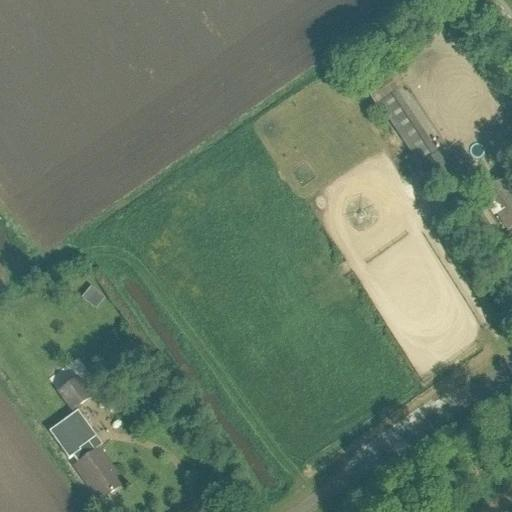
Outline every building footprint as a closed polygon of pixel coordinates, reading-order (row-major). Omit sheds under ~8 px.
[(437,155),(420,167),(441,196),(457,185),(437,155)] [(511,172),(490,187),(504,208),(495,214),(506,232),(511,227),(511,172)] [(476,251),(497,237),(479,211),(459,224),(476,251)] [(98,309),(106,298),(92,287),(84,298),(98,309)] [(73,411),(93,397),(78,376),(58,390),(73,411)] [(77,464),(73,467),(98,502),(123,485),(98,449),(94,451),(94,452),(88,444),(96,438),(78,412),(49,432),(68,460),(72,457),(77,464)]
